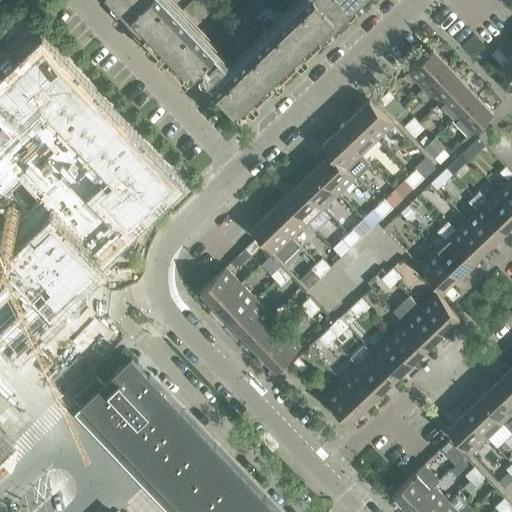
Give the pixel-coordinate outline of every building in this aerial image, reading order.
[(207,79),(208,79),(209,78),(211,76),(216,82),(214,84),(241,112),(250,103),(248,101),(256,94),(257,96),(274,80),(273,78),(280,71),(282,73),(299,57),(297,55),(305,48),(306,49),(323,34),(321,31),(328,24),(330,25),(347,9),(345,7),(353,0),(355,2),(356,0),(302,0),(232,67),(168,0),(120,0),(124,4),(122,5),(138,22),(139,20),(147,28),(144,30),(160,47),(162,46),(169,53),(167,55),(183,72),(185,70),(189,75),(198,66),(202,70),(201,71),(200,72),(200,73),(200,74),(200,76),(200,77),(201,77),(202,79),(203,79),(205,79),(206,80),(207,79)] [(42,43),(0,82),(0,105),(14,92),(23,100),(29,95),(39,106),(42,104),(108,173),(104,176),(108,179),(63,223),(38,197),(3,231),(24,252),(0,274),(0,326),(16,344),(52,311),(49,305),(95,262),(90,258),(172,180),(42,43)] [(408,71),(423,87),(448,63),(433,47),(408,71)] [(511,74),(511,53),(508,57),(498,47),(492,53),(511,74)] [(463,79),(448,63),(423,87),(438,102),(463,79)] [(438,102),(453,118),(478,94),(463,79),(438,102)] [(384,104),(393,95),(388,90),(379,98),(384,104)] [(468,134),(493,110),(478,94),(453,118),(468,134)] [(403,106),(393,95),(384,104),(394,114),(403,106)] [(393,123),(370,98),(353,113),(377,138),(393,123)] [(400,120),(409,111),(403,106),(394,114),(400,120)] [(362,153),(377,138),(353,113),(338,128),(362,153)] [(409,130),(418,121),(413,116),(404,124),(409,130)] [(424,127),(418,121),(409,130),(415,135),(424,127)] [(346,168),(362,153),(338,128),(322,144),(330,152),(346,168)] [(420,140),(424,145),(430,140),(425,135),(420,140)] [(484,154),(489,149),(484,144),(479,148),(484,154)] [(434,156),(440,162),(449,153),(443,148),(434,156)] [(330,152),(315,167),(339,192),(355,176),(346,168),(330,152)] [(462,152),(446,167),(453,174),(469,159),(462,152)] [(508,179),(497,189),(511,204),(511,172),(505,165),(499,170),(508,179)] [(323,207),(339,192),(315,167),(299,182),(323,207)] [(416,167),(410,173),(419,182),(424,176),(416,167)] [(453,174),(446,167),(431,182),(438,189),(453,174)] [(413,187),(419,182),(410,173),(405,178),(413,187)] [(307,221),(323,207),(299,182),(283,196),(307,221)] [(505,229),(511,222),(511,204),(497,189),(487,199),(479,190),(473,195),(505,229)] [(477,209),(466,219),(490,244),(505,229),(473,195),(468,200),(477,209)] [(283,196),(268,211),(292,236),(307,221),(283,196)] [(384,197),(379,202),(387,211),(393,206),(384,197)] [(387,211),(379,202),(373,208),(382,217),(387,211)] [(408,205),(401,212),(407,219),(414,212),(408,205)] [(275,252),(292,236),(268,211),(252,227),(275,252)] [(474,259),(476,257),(490,244),(466,219),(456,229),(447,220),(442,225),(474,259)] [(389,223),(384,227),(389,233),(394,228),(389,223)] [(459,274),(474,259),(442,225),(437,230),(445,239),(435,249),(459,274)] [(353,227),(347,232),(356,241),(362,236),(353,227)] [(356,241),(347,232),(342,237),(351,246),(356,241)] [(245,247),(251,252),(260,244),(254,238),(245,247)] [(245,247),(230,261),(236,268),(251,254),(245,247)] [(459,293),(449,283),(459,274),(435,249),(419,264),(452,299),(459,293)] [(322,257),(316,262),(325,271),(330,266),(322,257)] [(325,271),(316,262),(311,267),(319,276),(325,271)] [(270,273),(276,278),(285,270),(279,264),(270,273)] [(200,289),(201,290),(216,305),(241,282),(225,266),(200,289)] [(392,266),(387,271),(395,280),(401,275),(392,266)] [(285,270),(276,278),(281,284),(290,275),(285,270)] [(390,286),(395,280),(387,271),(381,277),(390,286)] [(216,305),(231,321),(256,297),(241,282),(216,305)] [(420,306),(443,331),(460,316),(436,291),(420,306)] [(300,304),(305,310),(314,301),(309,296),(300,304)] [(361,296),(355,301),(364,310),(369,305),(361,296)] [(256,297),(231,321),(246,337),(270,313),(256,297)] [(320,307),(314,301),(305,310),(311,315),(320,307)] [(350,306),(358,315),(364,310),(355,301),(350,306)] [(428,346),(443,331),(420,306),(404,321),(428,346)] [(246,337),(260,352),(285,329),(270,313),(246,337)] [(412,361),(428,346),(404,321),(388,336),(412,361)] [(330,326),(324,331),(333,340),(338,335),(330,326)] [(276,369),(301,345),(285,329),(260,352),(276,369)] [(319,336),(327,345),(333,340),(324,331),(319,336)] [(388,336),(373,351),(397,376),(412,361),(388,336)] [(397,376),(373,351),(357,366),(381,391),(397,376)] [(127,361),(124,361),(121,363),(118,365),(115,368),(113,371),(112,374),(85,401),(85,402),(75,412),(170,511),(279,511),(132,356),(127,361)] [(307,365),(298,356),(292,361),(301,370),(307,365)] [(357,366),(342,381),(365,406),(381,391),(357,366)] [(511,368),(510,367),(495,382),(511,399),(511,368)] [(349,421),(365,406),(342,381),(325,396),(349,421)] [(479,397),(503,421),(511,412),(511,399),(495,382),(479,397)] [(487,436),(503,421),(479,397),(463,411),(487,436)] [(447,427),(471,452),(487,436),(463,411),(447,427)] [(0,454),(12,442),(0,429),(0,454)] [(449,439),(447,440),(440,447),(445,453),(454,444),(449,439)] [(424,463),(393,492),(408,508),(433,484),(439,479),(424,463)] [(470,479),(479,470),(474,465),(465,473),(470,479)] [(484,476),(479,470),(470,479),(475,484),(484,476)] [(435,511),(448,500),(433,484),(408,508),(412,511),(435,511)] [(495,505),(500,510),(509,502),(504,496),(495,505)] [(459,511),(448,500),(435,511),(459,511)] [(511,504),(509,502),(500,510),(501,511),(508,511),(511,509),(511,504)]
